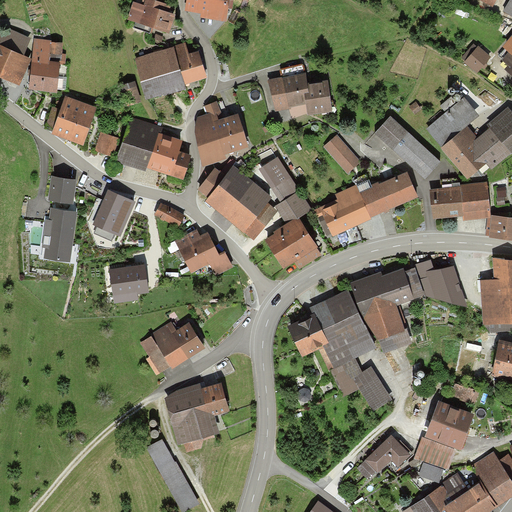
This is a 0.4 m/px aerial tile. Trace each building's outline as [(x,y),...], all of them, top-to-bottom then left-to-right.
[(134,3),(128,20),(136,23),(134,27),(149,32),(150,28),(169,34),(175,16),(170,14),(172,7),(150,0),(146,0),(145,6),(134,3)] [(201,18),(226,22),(229,0),(187,0),(185,12),(202,15),(201,18)] [(499,32),(510,37),(511,32),(511,19),(506,17),(499,32)] [(0,77),(19,86),(31,60),(34,39),(11,31),(9,35),(0,31),(0,77)] [(511,75),(511,37),(503,48),(509,54),(503,61),(509,67),(506,70),(511,75)] [(31,73),(30,91),(57,93),(57,89),(66,89),(68,66),(65,65),(66,55),(62,55),(63,44),(52,43),(52,41),(34,39),(31,73)] [(173,46),(174,48),(186,86),(207,79),(201,59),(198,52),(190,54),(186,42),(173,46)] [(464,62),(477,73),(491,57),(479,46),(478,47),(474,44),(462,58),(465,61),(464,62)] [(186,86),(174,48),(134,59),(147,101),(187,90),(186,86)] [(283,78),(268,81),(276,113),(292,110),(291,108),(305,105),(304,96),(310,95),(306,75),(306,74),(305,74),(303,66),(281,71),(283,78)] [(319,73),(306,75),(310,95),(304,96),(305,105),(308,117),(333,113),(329,82),(320,83),(319,73)] [(136,81),(121,86),(128,107),(143,102),(136,81)] [(83,147),(97,109),(65,97),(52,136),(83,147)] [(441,106),(447,113),(457,104),(451,97),(441,106)] [(442,148),(469,126),(480,117),(464,99),(457,104),(447,113),(427,130),(442,148)] [(415,102),(409,107),(415,114),(421,109),(415,102)] [(224,156),(249,149),(238,115),(224,119),(218,103),(205,107),(207,114),(197,118),(195,131),(203,167),(225,159),(224,156)] [(511,109),(509,106),(489,123),(492,127),(479,138),(473,143),(488,162),(493,168),(511,154),(511,155),(511,109)] [(147,169),(159,134),(161,128),(130,118),(116,162),(146,173),(147,169)] [(391,118),(375,136),(425,180),(437,168),(442,162),(391,118)] [(467,179),(488,162),(473,143),(479,138),(469,126),(442,148),(467,179)] [(101,132),(94,151),(116,158),(122,138),(101,132)] [(179,152),(183,142),(159,134),(147,169),(169,176),(179,152)] [(347,174),(361,163),(338,135),(324,147),(347,174)] [(192,157),(179,152),(169,176),(183,182),(192,157)] [(209,199),(205,203),(244,236),(246,234),(253,240),(277,211),(269,204),(272,200),(234,168),(226,178),(209,199)] [(209,199),(226,178),(215,169),(199,190),(209,199)] [(372,188),(360,194),(371,219),(418,198),(407,173),(381,185),(379,181),(371,185),(372,188)] [(372,188),(371,185),(367,175),(355,181),(357,185),(360,194),(372,188)] [(312,210),(290,176),(271,188),(282,203),(276,207),(287,223),(297,216),(299,219),(312,210)] [(52,178),(48,201),(73,205),(76,182),(52,178)] [(488,184),(431,189),(433,220),(463,218),(464,222),(491,218),(488,184)] [(371,219),(360,194),(357,185),(336,195),(338,200),(316,211),(327,236),(331,234),(334,238),(372,221),(371,219)] [(497,189),(498,198),(505,197),(506,197),(506,188),(497,189)] [(98,196),(87,221),(113,232),(116,224),(124,228),(135,200),(110,192),(107,191),(104,198),(98,196)] [(498,198),(497,198),(497,206),(505,205),(505,197),(498,198)] [(162,203),(155,216),(178,228),(185,216),(162,203)] [(70,264),(78,213),(51,210),(50,218),(47,218),(42,249),(45,249),(44,260),(70,264)] [(300,268),(321,255),(315,246),(299,219),(297,216),(287,223),(272,233),(274,236),(266,241),(284,269),(296,261),(300,268)] [(492,217),(489,238),(511,240),(511,218),(503,218),(492,217)] [(198,230),(175,242),(192,275),(210,265),(216,277),(234,267),(225,250),(220,253),(209,232),(201,236),(198,230)] [(511,330),(511,260),(494,258),(495,280),(481,281),(485,332),(511,330)] [(139,290),(151,288),(146,260),(110,266),(116,301),(140,297),(139,290)] [(415,269),(425,295),(467,307),(454,268),(435,271),(431,261),(414,265),(415,269)] [(405,273),(414,300),(425,295),(415,269),(405,273)] [(399,305),(414,300),(405,273),(404,270),(382,278),(380,274),(350,283),(352,290),(350,291),(364,321),(366,320),(377,343),(380,342),(385,354),(412,343),(399,305)] [(329,345),(324,347),(334,368),(355,359),(377,349),(364,321),(350,291),(310,309),(313,315),(314,314),(329,345)] [(313,315),(288,327),(303,357),(324,347),(329,345),(314,314),(313,315)] [(172,369),(207,349),(191,323),(178,331),(177,329),(172,321),(149,335),(151,337),(141,343),(150,357),(146,358),(156,375),(170,367),(172,369)] [(511,343),(506,342),(499,341),(492,377),(511,381),(511,388),(509,402),(511,403),(511,343)] [(362,374),(355,359),(334,368),(330,370),(344,397),(360,389),(354,379),(362,374)] [(371,368),(362,374),(354,379),(360,389),(374,411),(392,399),(371,368)] [(202,448),(203,439),(221,434),(216,418),(231,413),(222,384),(207,388),(206,383),(179,391),(165,400),(178,445),(185,444),(187,452),(202,448)] [(457,385),(453,397),(475,404),(479,392),(457,385)] [(299,400),(303,402),(307,401),(310,398),(310,393),(307,389),(303,389),(299,391),(297,395),(299,400)] [(439,402),(425,438),(456,450),(461,451),(475,415),(439,402)] [(382,445),(365,461),(376,472),(378,474),(390,461),(398,469),(412,456),(391,435),(382,445)] [(423,437),(415,458),(449,470),(456,450),(425,438),(423,437)] [(162,441),(148,449),(182,511),(184,511),(199,504),(176,463),(174,464),(162,441)] [(511,480),(500,461),(493,452),(471,467),(481,481),(500,508),(511,498),(511,480)] [(511,458),(510,455),(500,461),(511,480),(511,458)] [(369,480),(376,472),(365,461),(358,469),(369,480)] [(439,484),(444,470),(424,462),(418,476),(439,484)] [(493,511),(500,508),(481,481),(478,483),(479,485),(470,491),(458,473),(442,484),(444,486),(405,511),(493,511)] [(332,511),(320,502),(312,511),(332,511)]
